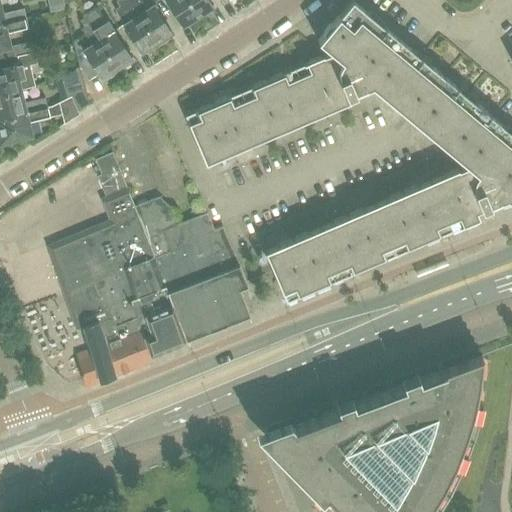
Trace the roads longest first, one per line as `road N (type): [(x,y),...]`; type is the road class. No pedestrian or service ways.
road 1 (secondary): [(511,251),(308,322),(33,433)]
road 2 (secondary): [(47,470),(511,284)]
road 3 (residential): [(0,190),(296,0)]
